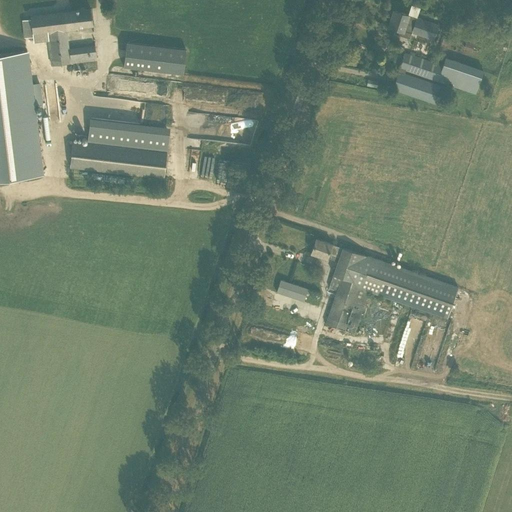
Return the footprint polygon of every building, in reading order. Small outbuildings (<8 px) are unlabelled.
[(77,26),(93,25),(91,9),(30,16),(31,19),(23,20),(25,37),(33,36),(33,41),(49,40),(52,65),(73,63),(74,70),(97,67),(96,60),(97,60),(95,46),(69,49),(66,30),(77,29),(77,26)] [(388,25),(395,28),(393,33),(409,39),(411,32),(433,39),(438,25),(416,17),(416,18),(408,15),(393,10),(388,25)] [(477,35),(470,33),(468,41),(475,43),(477,35)] [(123,67),(182,74),(185,49),(126,42),(123,67)] [(474,44),(466,42),(463,49),(472,52),(474,44)] [(0,54),(0,179),(42,174),(27,51),(0,54)] [(442,65),(405,52),(398,71),(405,74),(406,70),(475,93),(483,71),(445,57),(442,65)] [(445,87),(405,74),(398,71),(392,89),(439,104),(445,87)] [(193,103),(260,108),(261,92),(194,87),(193,103)] [(136,109),(138,101),(93,95),(91,106),(115,110),(115,107),(121,108),(121,104),(129,106),(129,108),(136,109)] [(195,137),(195,130),(191,130),(191,112),(186,111),(185,136),(195,137)] [(72,141),(69,167),(164,178),(167,152),(72,141)] [(331,243),(316,238),(311,253),(326,258),(327,258),(337,261),(333,274),(342,277),(326,324),(345,331),(360,289),(447,319),(458,288),(370,257),(342,247),(342,248),(331,244),(331,243)] [(308,288),(281,279),(276,291),(303,301),(308,288)]
